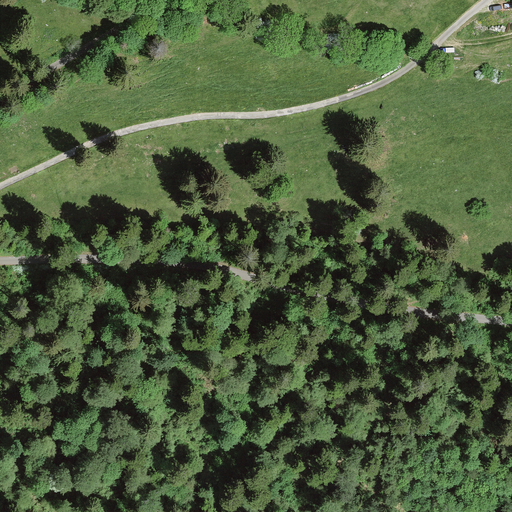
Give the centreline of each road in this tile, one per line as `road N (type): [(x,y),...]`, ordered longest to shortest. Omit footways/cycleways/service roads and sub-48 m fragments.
road 1 (track): [(0,260),(160,261),(364,304)]
road 2 (track): [(220,511),(245,430),(364,304)]
road 3 (unclassified): [(0,98),(177,0)]
road 4 (track): [(364,304),(511,320)]
